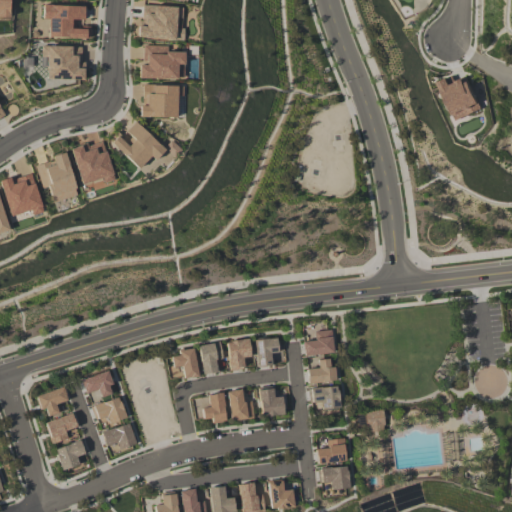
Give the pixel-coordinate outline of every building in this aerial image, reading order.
[(48,37),(89,38),(89,28),(70,28),(70,19),(82,20),(83,6),(42,5),(41,19),(48,19),(48,37)] [(181,40),(182,7),(139,5),(137,38),(181,40)] [(81,80),(82,47),(40,46),(40,56),(46,56),(45,79),(81,80)] [(167,46),(143,46),(142,65),(137,65),(137,78),(183,79),(183,52),(166,52),(167,46)] [(480,109),(465,76),(454,81),(452,76),(437,83),(454,121),(480,109)] [(139,117),(175,117),(175,101),(182,101),(182,86),(142,85),(141,104),(139,104),(139,117)] [(138,168),(149,156),(154,161),(164,150),(133,122),(124,132),(128,136),(124,141),(114,132),(106,140),(138,168)] [(68,150),(80,184),(101,178),(102,183),(113,180),(100,140),(68,150)] [(40,189),(47,187),(51,203),(76,196),(63,152),(51,156),(52,160),(34,166),(40,189)] [(42,212),(29,172),(0,181),(0,188),(9,216),(30,210),(32,215),(42,212)] [(332,354),(331,330),(313,331),(313,341),(302,341),(302,355),(332,354)] [(278,364),(277,338),(253,339),(254,365),(278,364)] [(225,341),(227,369),(242,368),(242,358),(248,357),(247,340),(225,341)] [(216,372),(214,359),(220,358),(219,343),(197,345),(200,374),(216,372)] [(182,379),(197,376),(191,348),(177,351),(177,355),(168,357),(172,376),(181,375),(182,379)] [(335,382),(334,367),(328,367),(328,359),(316,359),(316,368),(306,369),(306,382),(335,382)] [(79,380),(84,394),(89,393),(92,401),(110,395),(107,386),(111,384),(106,371),(79,380)] [(39,410),(44,409),(46,417),(57,413),(54,405),(66,401),(61,387),(34,396),(39,410)] [(320,409),(337,409),(337,387),(309,388),(310,403),(320,403),(320,409)] [(250,401),(242,402),(240,389),(225,391),(229,421),(252,418),(250,401)] [(281,396),(272,397),(272,389),(257,390),(259,416),(282,415),(281,396)] [(208,407),(200,408),(202,419),(209,418),(210,423),(224,421),(220,393),(206,395),(208,407)] [(124,418),(118,397),(93,405),(99,426),(124,418)] [(77,436),(70,414),(43,422),(50,444),(77,436)] [(115,443),(117,450),(134,444),(127,423),(100,432),(104,447),(115,443)] [(315,463),(344,462),(343,439),(325,440),(326,448),(314,449),(315,463)] [(74,456),(82,454),(79,441),(53,448),(59,470),(77,466),(74,456)] [(319,468),(319,483),(329,483),(329,489),(346,489),(345,467),(319,468)] [(292,507),(290,489),(282,490),(281,480),(236,485),(239,511),(250,511),(265,511),(264,510),(292,507)] [(207,487),(208,511),(232,511),(232,498),(223,498),(222,487),(207,487)] [(193,489),(179,490),(179,511),(203,511),(203,501),(194,502),(193,489)] [(153,505),(152,511),(174,511),(174,494),(159,495),(159,505),(153,505)]
